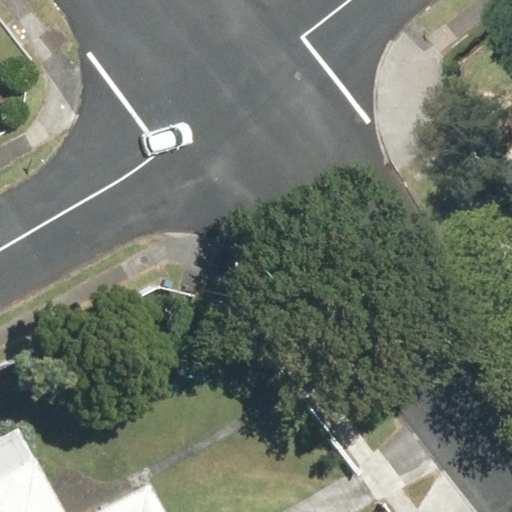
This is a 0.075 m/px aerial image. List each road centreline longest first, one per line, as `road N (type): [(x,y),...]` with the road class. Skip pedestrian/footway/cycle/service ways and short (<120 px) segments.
road 1 (residential): [(511,463),(227,106)]
road 2 (residential): [(227,106),(0,253)]
road 3 (residential): [(362,0),(227,106)]
road 4 (residential): [(227,106),(144,0)]
